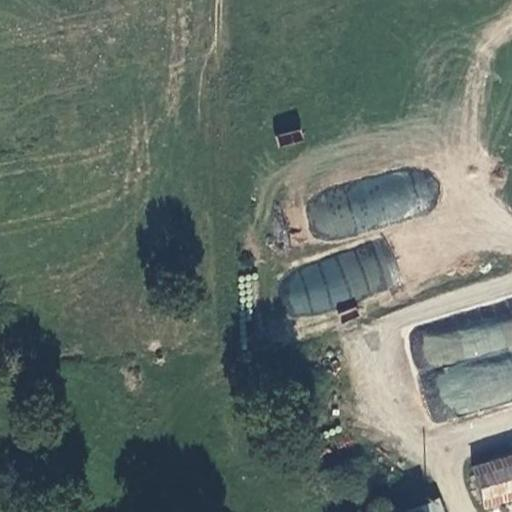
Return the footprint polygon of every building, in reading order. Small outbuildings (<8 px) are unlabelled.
[(277,134),(279,146),(302,142),(300,130),(277,134)] [(354,301),(397,278),(376,240),(333,263),(354,301)] [(425,362),(453,362),(453,337),(425,337),(425,362)] [(511,493),(511,457),(479,468),(489,501),(511,493)] [(439,511),(435,499),(416,505),(417,511),(439,511)]
